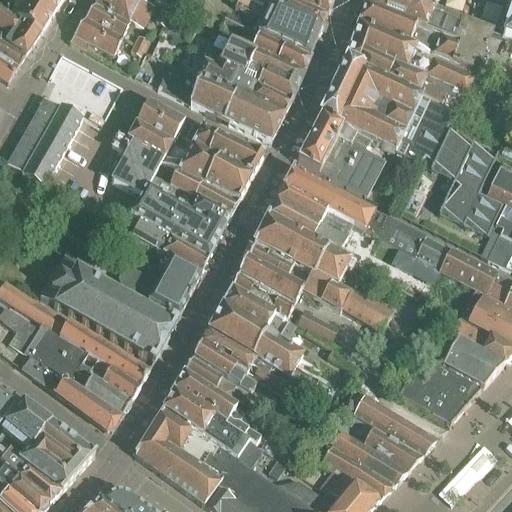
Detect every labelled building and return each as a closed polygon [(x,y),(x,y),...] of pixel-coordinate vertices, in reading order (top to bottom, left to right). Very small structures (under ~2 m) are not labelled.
[(5,0),(12,4),(16,7),(14,10),(10,17),(17,21),(16,23),(39,37),(48,23),(63,0),(5,0)] [(100,0),(94,9),(129,27),(143,34),(154,11),(143,5),(133,0),(100,0)] [(257,24),(251,36),(254,37),(309,63),(320,34),(242,0),(240,0),(235,13),(257,24)] [(242,0),(320,34),(331,4),(322,0),(242,0)] [(400,0),(368,0),(364,10),(454,46),(462,26),(434,15),(434,13),(400,0)] [(504,33),(501,41),(511,45),(511,7),(503,33),(504,33)] [(85,23),(122,43),(129,27),(94,9),(85,23)] [(0,44),(25,60),(39,37),(16,23),(17,21),(10,17),(0,10),(0,44)] [(364,10),(358,29),(360,29),(433,59),(451,66),(457,47),(454,46),(364,10)] [(161,16),(156,26),(164,31),(169,20),(161,16)] [(73,41),(68,47),(85,56),(89,49),(113,62),(122,43),(85,23),(73,41)] [(457,47),(451,66),(471,74),(474,65),(480,67),(491,36),(462,26),(454,46),(457,47)] [(360,29),(346,66),(420,101),(429,105),(440,110),(446,96),(422,85),(424,80),(424,79),(432,62),(433,59),(360,29)] [(217,40),(216,41),(231,48),(301,80),(309,63),(254,37),(251,36),(249,41),(243,39),(240,44),(219,35),(217,40)] [(138,41),(134,49),(143,53),(147,45),(138,41)] [(0,61),(17,72),(25,60),(0,44),(0,61)] [(197,83),(282,123),(301,80),(231,48),(223,64),(209,58),(198,82),(197,83)] [(139,61),(143,53),(134,49),(130,57),(139,61)] [(0,84),(7,89),(17,72),(0,61),(0,84)] [(424,80),(422,85),(446,96),(440,110),(456,117),(457,118),(465,99),(467,99),(475,81),(432,62),(424,79),(424,80)] [(346,66),(320,122),(371,147),(395,159),(420,101),(346,66)] [(269,150),(282,123),(197,83),(198,82),(171,68),(158,95),(269,150)] [(420,101),(395,159),(402,162),(401,163),(417,170),(424,161),(459,191),(444,207),(442,212),(462,231),(465,224),(486,241),(491,230),(495,232),(505,212),(501,210),(478,199),(493,165),(471,146),(468,153),(444,132),(456,117),(440,110),(429,105),(420,101)] [(44,104),(7,170),(22,178),(21,179),(44,192),(82,125),(83,125),(82,124),(59,111),(58,112),(44,104)] [(163,163),(160,168),(176,177),(237,209),(263,163),(193,130),(184,147),(193,152),(181,173),(164,163),(183,125),(147,106),(132,133),(120,127),(115,137),(163,163)] [(320,122),(296,167),(366,202),(385,167),(365,157),(371,147),(320,122)] [(109,207),(101,222),(132,239),(131,242),(137,245),(156,256),(156,257),(164,262),(200,280),(209,264),(229,223),(168,191),(152,182),(160,168),(163,163),(115,137),(114,137),(117,139),(111,151),(117,154),(117,153),(127,158),(112,186),(134,198),(124,216),(109,207)] [(501,159),(511,163),(511,160),(511,144),(508,143),(501,159)] [(511,173),(502,168),(485,200),(501,209),(501,210),(505,212),(495,232),(506,238),(511,239),(511,173)] [(292,174),(282,194),(312,209),(346,227),(372,240),(372,241),(414,263),(440,278),(440,277),(439,277),(440,275),(450,255),(425,242),(383,221),(382,221),(375,217),(292,174)] [(176,177),(168,191),(229,223),(237,209),(176,177)] [(282,194),(268,223),(339,259),(347,245),(345,244),(352,230),(346,227),(282,194)] [(14,196),(6,208),(27,221),(34,209),(14,196)] [(247,266),(285,285),(291,272),(308,281),(302,294),(319,304),(339,317),(340,316),(380,339),(391,319),(351,295),(349,298),(336,290),(350,265),(339,259),(268,223),(247,266)] [(486,241),(476,260),(486,265),(511,277),(511,263),(510,263),(511,257),(511,250),(497,243),(499,240),(504,243),(506,238),(495,232),(491,230),(486,241)] [(440,277),(440,278),(472,294),(484,301),(496,278),(452,255),(440,277)] [(56,313),(54,317),(149,376),(175,330),(200,280),(164,262),(157,275),(154,273),(156,270),(144,263),(139,272),(150,278),(147,283),(129,272),(127,276),(122,277),(119,284),(120,288),(118,291),(122,293),(119,298),(103,289),(105,285),(93,278),(91,282),(87,279),(92,271),(66,256),(39,303),(56,313)] [(247,266),(232,296),(285,325),(301,294),(285,285),(247,266)] [(484,301),(484,302),(502,311),(511,315),(511,286),(496,278),(484,301)] [(0,294),(0,304),(38,329),(47,315),(4,288),(0,294)] [(472,294),(457,325),(461,327),(462,326),(486,339),(490,341),(511,354),(511,315),(502,311),(484,302),(484,301),(472,294)] [(263,336),(283,348),(294,331),(285,325),(232,296),(222,313),(263,336)] [(397,328),(410,335),(424,309),(411,302),(397,328)] [(8,349),(15,354),(28,362),(46,334),(41,331),(38,335),(4,313),(0,319),(0,326),(15,338),(8,349)] [(29,363),(122,421),(130,407),(76,374),(79,370),(86,359),(96,365),(139,393),(149,376),(54,317),(48,313),(47,315),(38,329),(41,331),(46,334),(28,362),(29,363)] [(208,337),(295,389),(310,397),(316,387),(294,374),(302,359),(283,348),(263,336),(222,313),(208,337)] [(331,348),(337,334),(302,317),(295,330),(331,348)] [(457,325),(450,339),(457,344),(481,357),(490,341),(486,339),(462,326),(461,327),(457,325)] [(199,352),(242,378),(279,400),(284,390),(287,385),(295,389),(208,337),(199,352)] [(481,357),(503,369),(511,359),(511,354),(490,341),(481,357)] [(457,344),(442,370),(483,393),(503,369),(481,357),(457,344)] [(183,382),(226,409),(232,400),(242,406),(246,400),(268,413),(274,404),(239,383),(242,378),(199,352),(189,368),(183,382)] [(112,437),(122,421),(29,363),(21,376),(106,437),(112,437)] [(76,374),(130,407),(139,393),(96,365),(89,376),(79,370),(76,374)] [(397,403),(448,431),(480,396),(432,369),(422,388),(410,381),(397,403)] [(173,398),(248,446),(255,451),(259,443),(235,430),(231,431),(240,418),(226,409),(183,382),(173,398)] [(0,435),(1,437),(22,410),(0,393),(0,435)] [(352,395),(341,415),(372,432),(421,463),(435,447),(422,437),(364,402),(352,395)] [(236,463),(235,464),(240,457),(248,446),(173,398),(163,415),(236,463)] [(2,438),(0,440),(0,448),(2,450),(19,465),(18,466),(60,498),(93,463),(22,409),(22,410),(1,437),(2,438)] [(132,459),(204,511),(254,511),(272,490),(235,464),(236,463),(163,415),(132,459)] [(373,456),(406,477),(406,478),(421,463),(372,432),(362,450),(373,456)] [(498,467),(511,452),(511,438),(506,433),(485,455),(498,467)] [(330,452),(393,490),(394,491),(406,477),(373,456),(362,450),(341,437),(330,452)] [(0,466),(1,465),(8,471),(6,474),(49,510),(60,498),(18,466),(19,465),(2,450),(0,448),(0,466)] [(248,448),(238,465),(250,473),(261,457),(248,448)] [(334,478),(351,488),(378,507),(393,490),(330,452),(320,469),(334,478)] [(439,511),(457,511),(494,474),(480,460),(434,507),(439,511)] [(0,488),(28,511),(46,511),(49,510),(6,474),(8,471),(1,465),(0,466),(0,488)] [(276,465),(267,477),(276,483),(284,471),(276,465)] [(328,495),(340,503),(351,488),(334,478),(334,486),(328,495)] [(333,511),(334,510),(325,504),(296,486),(275,492),(272,490),(254,511),(333,511)] [(0,506),(6,511),(28,511),(0,488),(0,506)] [(333,511),(373,511),(378,507),(351,488),(340,503),(334,510),(333,511)] [(143,511),(130,501),(127,500),(122,499),(118,498),(114,499),(110,501),(106,502),(104,505),(100,502),(100,503),(110,511),(143,511)] [(92,511),(110,511),(100,503),(97,507),(92,511)]
